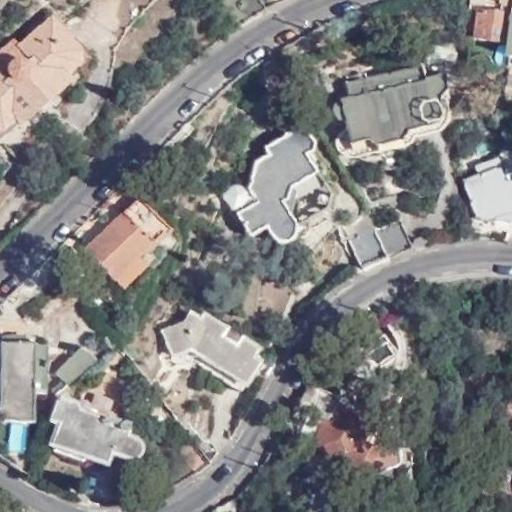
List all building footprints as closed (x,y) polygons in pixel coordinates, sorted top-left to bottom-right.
[(260,0),(220,0),(212,6),(235,28),(266,9),(260,0)] [(511,29),(511,12),(478,8),(476,39),(510,43),(511,29)] [(78,62),(80,51),(51,18),(19,46),(12,39),(0,48),(0,129),(13,118),(20,125),(69,82),(63,75),(78,62)] [(261,86),(279,69),(269,53),(247,67),(261,86)] [(424,76),(421,65),(345,81),(348,92),(345,98),(339,99),(351,150),(402,140),(398,127),(432,119),(442,109),(438,93),(446,86),(443,71),(424,76)] [(304,127),(298,126),(264,146),(268,154),(255,161),(247,185),(246,190),(250,197),(254,203),(236,214),(247,235),(263,226),(272,239),(276,242),(283,243),(298,234),(287,215),(290,206),(287,201),(289,186),(315,171),(304,155),(310,152),(313,142),(304,127)] [(511,231),(511,180),(510,180),(503,164),(499,165),(496,158),(475,167),(478,174),(463,179),(477,217),(508,223),(508,231),(511,231)] [(246,190),(247,185),(233,183),(220,191),(230,209),(250,197),(246,190)] [(122,184),(107,198),(121,213),(82,250),(110,279),(163,227),(122,184)] [(349,239),(360,269),(386,258),(375,228),(368,208),(362,216),(353,223),(358,236),(349,239)] [(375,228),(386,258),(410,248),(400,219),(375,228)] [(234,346),(217,335),(221,327),(201,313),(196,318),(185,311),(180,319),(160,327),(171,355),(187,349),(222,372),(220,377),(238,390),(256,361),(249,356),(254,348),(239,338),(234,346)] [(33,342),(14,341),(0,341),(0,340),(0,419),(30,421),(31,391),(43,391),(44,343),(33,343),(33,342)] [(102,371),(125,351),(116,341),(93,362),(102,371)] [(51,387),(58,394),(67,385),(61,379),(51,387)] [(334,398),(307,384),(296,404),(303,408),(300,415),(303,416),(298,423),(311,430),(317,415),(323,418),(308,448),(344,467),(353,472),(367,444),(376,427),(332,403),(334,398)] [(55,396),(46,417),(56,420),(49,442),(103,461),(107,451),(126,458),(132,456),(137,453),(138,448),(138,442),(133,437),(125,433),(126,426),(77,410),(72,401),(56,396),(55,396)] [(511,431),(511,403),(511,405),(507,405),(507,411),(496,411),(496,431),(511,431)] [(384,421),(372,446),(361,468),(363,476),(395,461),(394,426),(384,421)] [(8,428),(8,453),(26,453),(26,428),(8,428)] [(175,449),(193,472),(209,460),(191,437),(175,449)] [(372,446),(367,444),(353,472),(344,467),(338,479),(348,485),(363,476),(361,468),(372,446)] [(260,479),(277,496),(288,476),(268,465),(260,479)]
